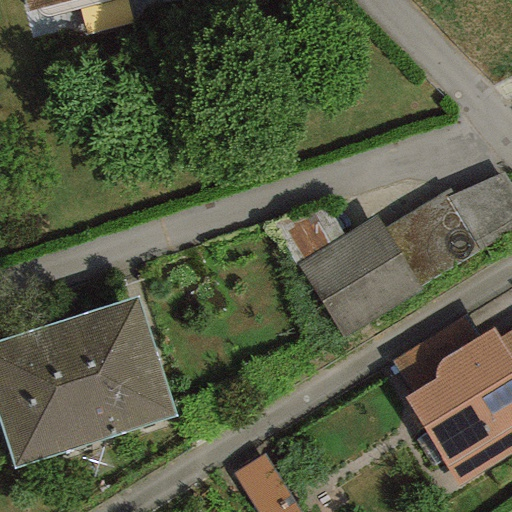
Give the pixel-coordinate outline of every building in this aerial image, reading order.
[(21,0),(25,12),(71,0),(21,0)] [(451,194),(443,197),(477,251),(511,227),(511,190),(502,173),(451,194)] [(443,197),(451,194),(447,190),(384,229),(418,287),(477,251),(443,197)] [(376,215),(297,266),(340,339),(420,292),(418,287),(384,229),(376,215)] [(135,298),(0,341),(0,427),(13,468),(173,417),(135,298)] [(456,487),(511,452),(511,329),(498,338),(492,329),(476,337),(464,315),(390,362),(410,394),(401,400),(456,487)] [(297,511),(262,455),(231,474),(254,511),(297,511)]
